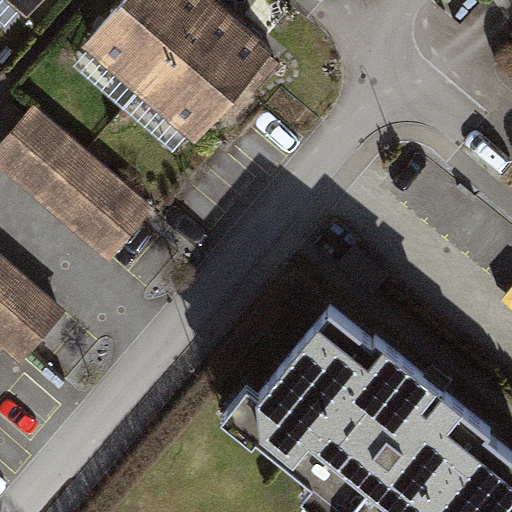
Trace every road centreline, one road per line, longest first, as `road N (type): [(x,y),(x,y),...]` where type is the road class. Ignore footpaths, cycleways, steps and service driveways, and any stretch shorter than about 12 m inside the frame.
road 1 (residential): [(20,511),(397,69)]
road 2 (residential): [(506,161),(397,69)]
